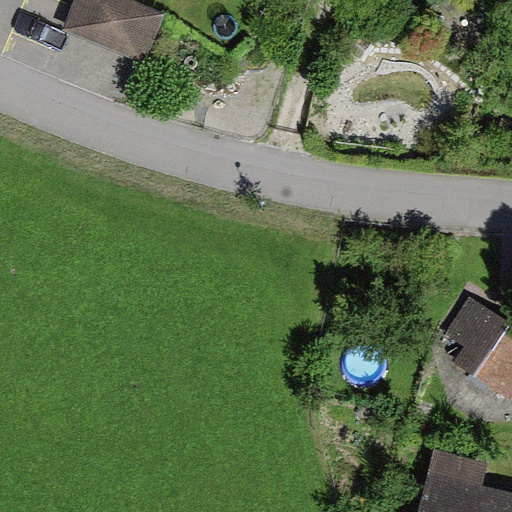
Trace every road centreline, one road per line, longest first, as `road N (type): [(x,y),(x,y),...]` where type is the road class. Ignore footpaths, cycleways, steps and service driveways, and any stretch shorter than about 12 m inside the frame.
road 1 (residential): [(511,208),(276,179),(82,121),(0,86)]
road 2 (track): [(329,0),(276,179)]
